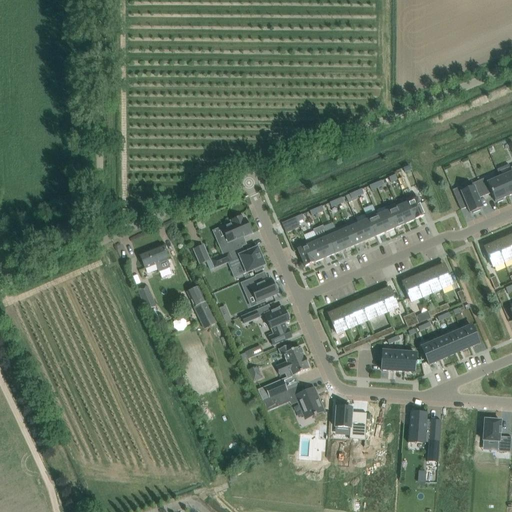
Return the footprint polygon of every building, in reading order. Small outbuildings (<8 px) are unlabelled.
[(511,172),(500,177),(508,196),(511,194),(511,167),(510,168),(511,172)] [(508,196),(500,177),(488,182),(486,178),(478,181),(485,196),(491,193),(495,202),(497,201),(497,203),(503,201),(502,199),(508,196)] [(478,199),(485,196),(478,181),(472,184),(473,187),(462,192),(460,187),(452,191),(461,210),(467,207),(470,213),(472,212),(473,213),(480,210),(480,209),(482,208),(478,199)] [(425,216),(416,194),(405,199),(414,220),(425,216)] [(414,220),(405,199),(407,203),(398,207),(396,203),(395,203),(404,225),(414,220)] [(404,225),(395,203),(385,207),(394,229),(404,225)] [(373,207),(363,211),(365,216),(375,237),(384,233),(375,212),(373,207)] [(394,229),(385,207),(385,208),(387,212),(378,216),(376,211),(375,212),(384,233),(394,229)] [(375,237),(365,216),(367,220),(358,224),(356,220),(355,220),(365,242),(375,237)] [(220,248),(219,248),(222,255),(223,255),(229,253),(236,250),(232,241),(236,239),(236,240),(251,234),(245,219),(243,220),(242,217),(231,221),(231,223),(221,227),(222,228),(226,238),(222,240),(225,246),(220,248)] [(296,218),(282,223),(285,232),(299,226),(298,222),(296,218)] [(365,242),(355,220),(345,224),(355,246),(365,242)] [(355,246),(345,224),(336,229),(345,250),(355,246)] [(345,250),(336,229),(326,233),(335,254),(345,250)] [(313,231),(303,235),(306,241),(315,263),(325,258),(316,237),(313,231)] [(335,254),(326,233),(316,237),(325,258),(335,254)] [(511,254),(505,239),(495,243),(503,263),(511,259),(511,254)] [(315,263),(306,241),(295,246),(305,267),(315,263)] [(503,263),(495,243),(485,248),(493,267),(503,263)] [(163,245),(139,255),(143,264),(145,270),(156,265),(159,273),(170,268),(167,261),(169,260),(166,255),(163,245)] [(203,246),(194,250),(200,265),(209,261),(203,246)] [(265,266),(257,248),(239,256),(242,264),(240,266),(243,275),(254,270),(255,273),(264,269),(263,266),(265,266)] [(209,261),(206,263),(209,270),(214,268),(214,269),(232,261),(229,253),(223,255),(209,261)] [(444,265),(433,270),(441,289),(452,285),(444,265)] [(433,270),(423,274),(431,294),(441,289),(433,270)] [(423,274),(413,279),(421,298),(431,294),(423,274)] [(495,276),(490,279),(495,290),(500,287),(495,276)] [(256,278),(241,284),(247,299),(254,296),(257,303),(258,303),(258,304),(265,301),(264,300),(277,294),(276,293),(278,292),(275,285),(273,286),(271,280),(259,285),(256,278)] [(421,298),(413,279),(403,283),(411,302),(421,298)] [(209,309),(198,287),(187,293),(194,308),(193,308),(196,315),(198,315),(199,318),(204,329),(210,326),(215,324),(209,309)] [(147,288),(138,292),(146,314),(155,310),(147,288)] [(389,289),(379,293),(387,312),(397,308),(389,289)] [(462,290),(457,293),(462,304),(467,302),(462,290)] [(379,293),(369,297),(377,317),(387,312),(379,293)] [(369,297),(359,302),(367,321),(377,317),(369,297)] [(359,302),(349,306),(357,325),(367,321),(359,302)] [(349,306),(339,310),(347,330),(357,325),(349,306)] [(282,307),(264,315),(270,329),(271,329),(274,335),(269,337),(273,346),(291,338),(288,329),(287,330),(284,324),(289,322),(288,320),(290,319),(287,312),(285,312),(282,307)] [(347,330),(339,310),(328,315),(337,334),(347,330)] [(256,311),(241,317),(244,324),(259,318),(256,311)] [(431,319),(430,317),(427,311),(416,317),(419,324),(431,319)] [(413,326),(419,324),(416,317),(414,312),(408,315),(413,326)] [(408,328),(413,326),(408,315),(403,317),(408,328)] [(479,344),(472,326),(461,330),(469,348),(479,344)] [(469,348),(461,330),(451,335),(459,352),(469,348)] [(441,339),(449,357),(459,352),(451,335),(441,339)] [(449,357),(441,339),(431,343),(439,361),(449,357)] [(439,361),(431,343),(421,348),(429,365),(439,361)] [(344,354),(355,349),(353,344),(342,348),(343,351),(344,354)] [(284,374),(287,379),(309,369),(308,367),(309,367),(304,356),(304,357),(300,347),(292,351),(289,345),(278,350),(281,356),(283,355),(287,363),(284,364),(288,372),(284,374)] [(254,357),(251,350),(245,353),(248,360),(254,357)] [(266,353),(272,363),(275,361),(269,351),(266,353)] [(392,372),(394,352),(382,352),(381,371),(392,372)] [(403,372),(404,353),(394,352),(392,372),(403,372)] [(414,373),(416,354),(404,353),(403,372),(414,373)] [(258,367),(249,371),(253,382),(263,377),(258,367)] [(283,380),(264,388),(269,399),(274,397),(288,391),(287,390),(283,380)] [(314,417),(316,416),(316,415),(324,412),(316,394),(314,395),(311,390),(295,397),(305,420),(313,416),(314,417)] [(288,391),(274,397),(277,405),(292,399),(289,391),(288,391)] [(336,408),(335,428),(350,429),(349,434),(349,436),(349,439),(365,440),(367,414),(352,413),(352,409),(345,408),(345,406),(337,406),(337,408),(336,408)] [(410,412),(408,444),(409,444),(409,443),(425,444),(425,445),(426,439),(428,439),(427,461),(427,462),(428,461),(437,462),(437,463),(438,463),(441,421),(440,421),(440,422),(430,421),(430,420),(430,423),(427,423),(427,413),(427,414),(411,413),(411,412),(410,412)] [(485,420),(483,441),(498,442),(497,452),(511,453),(511,438),(499,437),(499,434),(500,434),(501,428),(500,428),(500,421),(494,421),(494,419),(486,418),(486,420),(485,420)]
